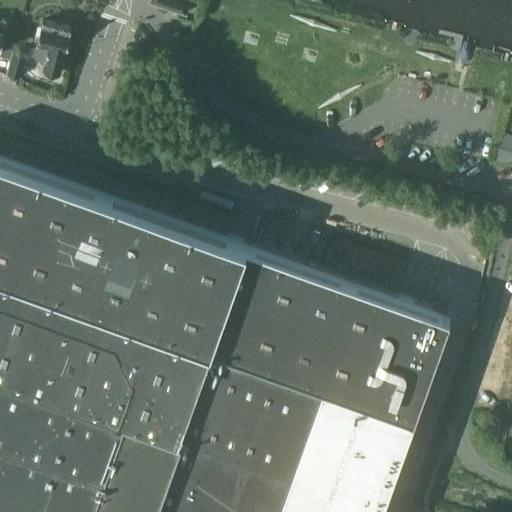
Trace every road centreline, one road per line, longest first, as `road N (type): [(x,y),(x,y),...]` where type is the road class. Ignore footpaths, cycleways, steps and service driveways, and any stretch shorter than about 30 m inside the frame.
road 1 (residential): [(511,196),(262,127),(215,95),(122,0)]
road 2 (residential): [(511,481),(483,468),(460,430),(511,221)]
road 3 (residential): [(0,95),(51,113),(78,105),(112,0)]
